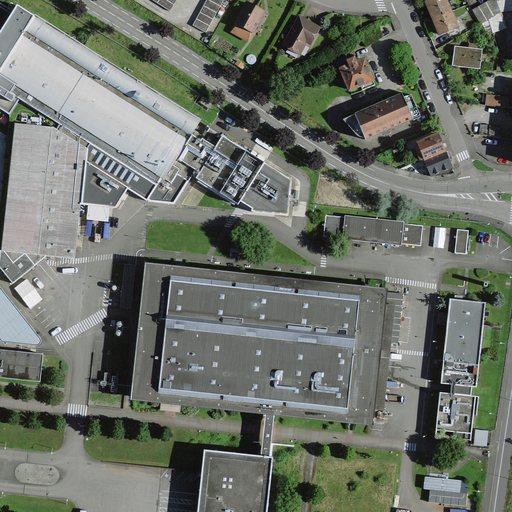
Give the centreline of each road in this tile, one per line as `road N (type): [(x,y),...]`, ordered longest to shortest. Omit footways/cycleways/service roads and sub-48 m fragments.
road 1 (secondary): [(87,0),(340,161),(392,185),(474,194)]
road 2 (unknown): [(75,403),(335,433)]
road 3 (residential): [(397,1),(474,194)]
